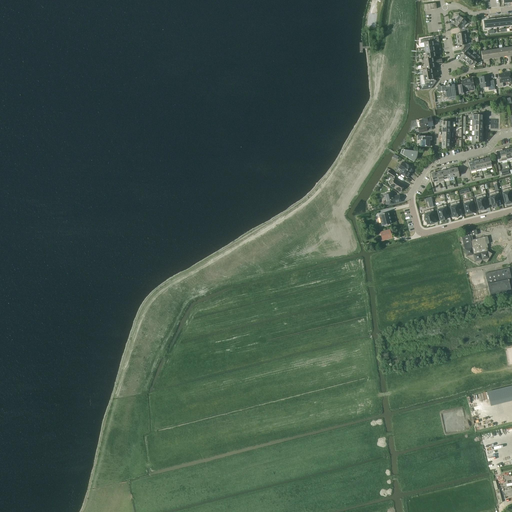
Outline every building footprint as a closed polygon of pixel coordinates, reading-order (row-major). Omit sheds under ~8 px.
[(454,24),(461,30),(464,27),(463,26),(467,22),(459,16),(455,20),(456,21),(454,24)] [(462,33),(456,34),(456,40),(466,38),(466,33),(468,32),(468,29),(467,29),(464,27),(461,30),(462,33)] [(422,48),(425,48),(434,46),(434,43),(439,42),(438,37),(420,39),(422,48)] [(463,45),(464,47),(470,47),(471,47),(470,43),(467,44),(466,38),(456,40),(457,45),(463,45)] [(460,58),(465,62),(471,54),(467,50),(470,47),(464,47),(461,51),(464,53),(460,58)] [(472,52),(471,54),(465,62),(470,66),(472,62),(475,64),(479,59),(480,57),(477,55),(477,56),(472,52)] [(496,79),(497,87),(501,87),(503,87),(502,82),(511,81),(509,72),(498,74),(499,79),(496,79)] [(421,88),(421,90),(430,89),(432,86),(436,81),(434,79),(433,76),(438,75),(438,73),(423,75),(425,85),(424,85),(421,88)] [(481,88),(488,87),(488,90),(495,89),(493,80),(493,81),(488,82),(488,80),(488,79),(488,76),(479,77),(481,88)] [(462,85),(458,86),(460,96),(464,95),(463,89),(468,88),(468,90),(474,91),(475,89),(475,85),(474,85),(473,79),(468,79),(465,80),(465,81),(461,81),(462,85)] [(443,98),(456,96),(456,94),(459,94),(457,84),(449,85),(448,84),(446,85),(446,86),(445,86),(445,85),(441,86),(440,86),(440,85),(438,84),(435,89),(439,92),(441,92),(441,91),(442,91),(443,98)] [(484,111),(477,113),(477,114),(472,114),(472,120),(483,120),(483,119),(484,119),(484,114),(484,111)] [(426,127),(433,125),(431,117),(419,120),(421,127),(418,127),(419,133),(427,131),(426,127)] [(430,140),(431,140),(432,137),(425,136),(417,135),(417,140),(421,140),(421,142),(421,146),(429,147),(430,140)] [(483,140),(483,136),(474,136),(472,136),(471,144),(475,143),(475,142),(482,142),(482,140),(483,140)] [(416,158),(417,156),(418,151),(403,149),(402,149),(400,153),(414,162),(416,158)] [(507,160),(507,159),(505,150),(502,151),(502,149),(496,151),(499,162),(507,160)] [(407,177),(413,168),(405,163),(405,164),(402,162),(399,168),(402,170),(400,173),(407,177)] [(395,179),(394,178),(396,175),(389,171),(387,174),(392,177),(392,178),(390,179),(388,182),(388,183),(391,185),(390,186),(400,192),(404,185),(400,183),(394,179),(395,179)] [(435,181),(436,184),(438,183),(436,173),(435,173),(434,172),(430,173),(433,182),(435,181)] [(508,189),(502,191),(503,194),(506,204),(508,203),(508,204),(511,203),(511,202),(510,195),(511,194),(511,190),(511,189),(508,189)] [(495,192),(489,193),(490,196),(492,207),(495,206),(495,207),(499,206),(497,198),(499,197),(498,191),(495,192)] [(391,204),(400,202),(399,195),(395,196),(395,197),(393,197),(392,192),(384,194),(387,204),(390,204),(391,204)] [(482,195),(476,197),(477,200),(479,210),(482,209),(482,210),(486,209),(484,201),(486,200),(485,194),(482,195)] [(469,199),(463,201),(464,204),(466,214),(469,213),(469,214),(473,213),(473,212),(471,205),(474,204),(472,199),(469,199)] [(456,202),(450,203),(451,206),(453,216),(456,216),(456,217),(460,216),(458,208),(461,207),(459,201),(456,202)] [(443,205),(437,207),(438,210),(440,220),(443,219),(443,220),(447,219),(446,215),(445,211),(447,210),(446,204),(443,205)] [(430,209),(424,211),(425,214),(425,217),(424,217),(425,221),(426,221),(427,224),(430,223),(430,224),(434,223),(433,222),(432,215),(435,214),(433,209),(430,209)] [(389,212),(378,215),(382,226),(392,223),(389,212)] [(482,260),(486,263),(492,254),(488,251),(487,247),(486,248),(485,244),(489,243),(487,236),(473,240),(472,236),(477,234),(476,229),(463,233),(461,235),(466,256),(479,264),(482,260)] [(390,230),(381,233),(383,240),(392,237),(390,230)] [(508,247),(503,256),(506,258),(511,249),(508,247)] [(509,282),(511,281),(509,268),(503,269),(503,270),(496,272),(496,271),(485,273),(490,296),(511,291),(509,282)]
